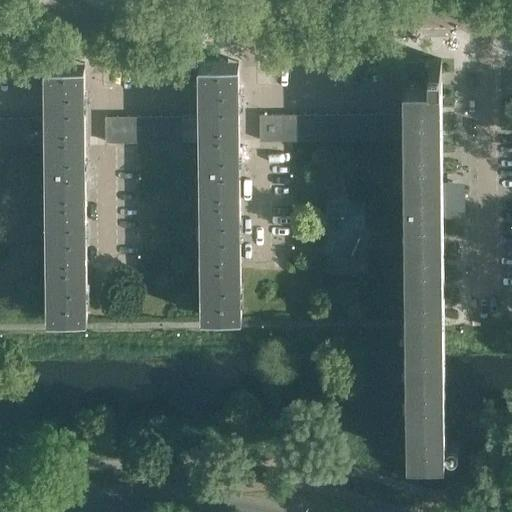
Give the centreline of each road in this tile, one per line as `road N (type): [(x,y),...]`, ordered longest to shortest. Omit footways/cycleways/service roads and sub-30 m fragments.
road 1 (residential): [(490,304),(487,18)]
road 2 (secondary): [(270,511),(217,503),(0,506)]
road 3 (tertiary): [(487,18),(252,21)]
road 4 (residential): [(253,266),(251,98)]
road 5 (residential): [(104,263),(96,98)]
road 6 (tertiary): [(252,21),(97,23)]
road 7 (residential): [(251,98),(397,96)]
